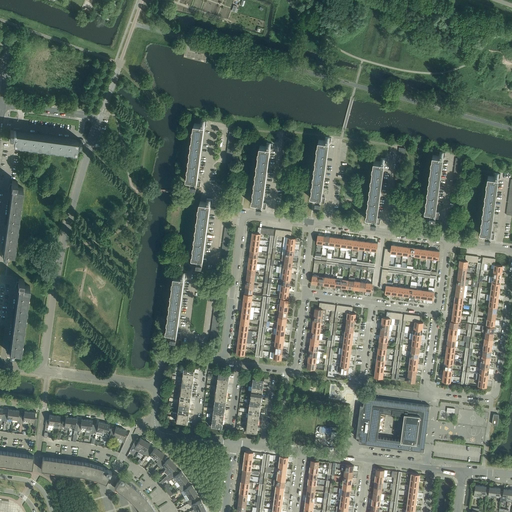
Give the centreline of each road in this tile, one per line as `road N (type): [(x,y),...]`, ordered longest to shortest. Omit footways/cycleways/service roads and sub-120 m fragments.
road 1 (residential): [(43,370),(63,243),(99,120),(1,104)]
road 2 (residential): [(511,279),(494,394),(425,383),(436,309)]
road 3 (residential): [(239,363),(295,366),(304,292)]
